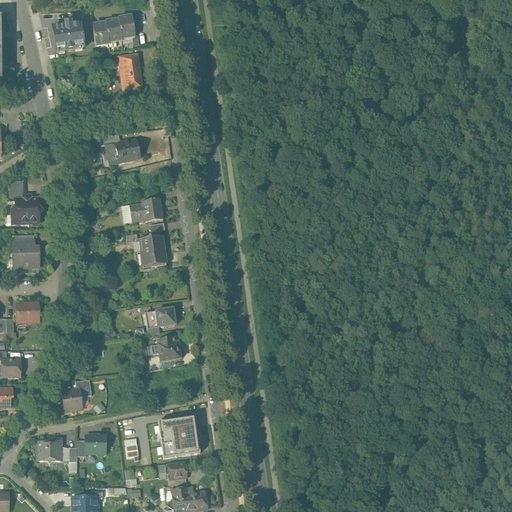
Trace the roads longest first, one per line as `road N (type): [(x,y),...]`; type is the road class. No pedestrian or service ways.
road 1 (track): [(379,511),(463,68),(433,0)]
road 2 (primary): [(189,0),(266,511)]
road 3 (residential): [(227,511),(154,0)]
road 4 (track): [(511,17),(258,20),(212,45)]
road 5 (residential): [(64,286),(50,136),(17,0)]
road 6 (residential): [(0,461),(39,394),(64,286)]
